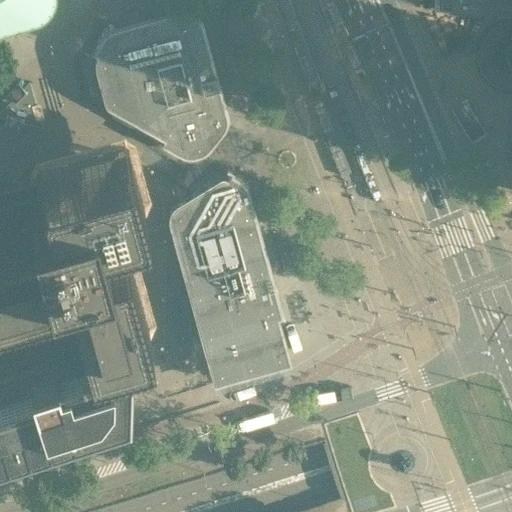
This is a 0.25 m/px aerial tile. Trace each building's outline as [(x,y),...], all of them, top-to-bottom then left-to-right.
[(0,0),(0,17),(31,9),(36,7),(40,5),(44,2),(45,0),(0,0)] [(385,91),(380,70),(369,73),(351,0),(263,0),(286,93),(275,96),(281,116),(285,130),(294,162),(296,169),(303,191),(308,209),(326,268),(333,296),(343,327),(305,340),(310,353),(153,417),(168,454),(175,469),(312,414),(331,422),(353,414),(365,410),(372,408),(389,402),(410,395),(437,386),(452,381),(490,368),(511,360),(511,286),(490,293),(485,279),(444,292),(436,262),(428,237),(422,214),(412,179),(408,167),(402,146),(399,139),(390,108),(385,91)] [(226,110),(201,20),(201,18),(200,17),(199,15),(198,14),(196,12),(194,9),(191,8),(188,6),(186,6),(183,5),(181,5),(178,5),(176,6),(113,23),(111,24),(108,26),(107,26),(103,29),(100,33),(90,51),(92,52),(93,50),(97,52),(96,53),(95,55),(94,57),(94,58),(94,60),(94,62),(94,64),(94,66),(103,98),(104,99),(104,101),(105,101),(106,103),(107,104),(108,104),(150,128),(164,136),(162,139),(157,137),(157,139),(180,152),(185,153),(190,154),(195,153),(197,152),(202,151),(205,149),(208,145),(222,128),(224,124),(226,119),(227,114),(226,110)] [(28,82),(23,89),(15,96),(0,112),(0,114),(41,125),(33,99),(28,82)] [(129,329),(131,249),(131,245),(126,246),(124,237),(131,235),(131,231),(131,228),(131,224),(131,220),(130,217),(130,213),(129,210),(128,206),(126,202),(142,197),(125,136),(104,142),(34,160),(37,170),(43,191),(36,193),(31,174),(29,173),(0,181),(0,318),(24,312),(26,320),(26,321),(29,332),(31,333),(73,322),(74,320),(78,319),(84,340),(88,339),(115,332),(129,329)] [(268,259),(246,184),(245,181),(243,178),(240,176),(237,173),(226,167),(225,168),(229,171),(227,175),(225,174),(224,173),(223,173),(221,173),(220,173),(219,174),(218,174),(184,194),(176,198),(175,199),(174,200),(172,202),(171,203),(170,205),(169,207),(168,210),(168,211),(167,213),(167,215),(168,217),(168,219),(169,223),(205,351),(210,369),(213,381),(233,376),(251,370),(290,360),(277,313),(280,312),(281,316),(283,315),(268,259)] [(0,455),(126,415),(127,395),(129,349),(117,349),(117,350),(89,349),(86,349),(0,376),(0,455)]
